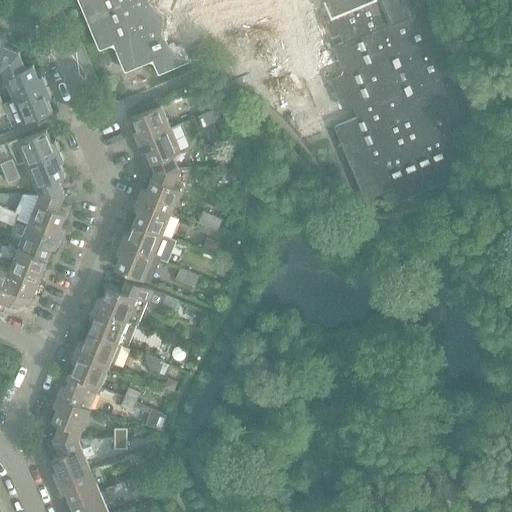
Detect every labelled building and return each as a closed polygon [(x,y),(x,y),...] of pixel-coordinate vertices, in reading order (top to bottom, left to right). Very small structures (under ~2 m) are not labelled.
[(173,0),(172,48),(236,51),(273,53),(335,133),(409,75),(350,0),(173,0)] [(0,68),(1,69),(18,51),(3,44),(6,37),(0,34),(0,68)] [(38,76),(32,63),(25,66),(18,51),(1,69),(13,98),(46,85),(42,75),(38,76)] [(50,95),(46,85),(13,98),(14,100),(3,105),(2,102),(0,103),(0,115),(7,113),(12,126),(52,109),(47,97),(50,95)] [(133,130),(138,141),(170,127),(160,104),(132,116),(137,128),(133,130)] [(221,119),(217,107),(207,111),(212,123),(213,123),(221,119)] [(212,123),(207,111),(197,115),(198,116),(202,127),(212,123)] [(180,151),(170,127),(138,141),(142,151),(146,149),(154,169),(179,169),(173,154),(180,151)] [(59,149),(55,139),(51,141),(46,128),(17,140),(26,163),(59,149)] [(65,174),(60,162),(63,160),(59,149),(26,163),(39,193),(64,193),(57,178),(65,174)] [(16,167),(12,158),(0,163),(4,173),(16,167)] [(20,177),(16,167),(4,173),(8,182),(20,177)] [(170,211),(180,188),(173,185),(179,169),(154,169),(146,189),(142,187),(138,198),(170,211)] [(60,225),(65,212),(57,209),(64,193),(39,193),(27,223),(59,237),(64,226),(60,225)] [(161,233),(170,211),(138,198),(134,208),(138,210),(133,222),(161,233)] [(0,219),(4,221),(9,210),(0,205),(0,219)] [(19,214),(9,210),(4,221),(14,225),(19,214)] [(208,226),(212,214),(203,211),(198,222),(208,226)] [(219,225),(222,218),(219,217),(212,214),(208,226),(217,230),(219,225)] [(152,256),(161,233),(133,222),(128,233),(124,232),(120,243),(152,256)] [(55,248),(59,237),(27,223),(17,246),(46,258),(51,246),(55,248)] [(215,252),(219,242),(207,237),(203,247),(215,252)] [(160,259),(152,256),(120,243),(116,253),(119,254),(114,267),(150,281),(160,259)] [(33,292),(46,258),(17,246),(9,267),(0,263),(0,297),(9,302),(15,299),(18,306),(30,302),(27,294),(33,292)] [(185,283),(190,271),(180,267),(175,279),(185,283)] [(194,286),(199,274),(190,271),(185,283),(194,286)] [(148,302),(154,289),(126,278),(121,290),(147,301),(148,302)] [(137,324),(147,301),(121,290),(107,284),(102,297),(98,295),(94,306),(136,324),(137,324)] [(173,312),(178,299),(165,294),(160,306),(173,312)] [(128,345),(136,324),(94,306),(90,316),(93,318),(88,330),(121,343),(128,345)] [(112,365),(121,343),(88,330),(84,341),(80,340),(76,350),(108,363),(112,365)] [(99,385),(108,363),(76,350),(71,361),(75,362),(70,374),(99,385)] [(159,372),(164,360),(145,353),(144,355),(149,368),(159,372)] [(90,407),(99,385),(70,374),(65,385),(62,384),(57,394),(90,407)] [(174,389),(177,381),(168,378),(165,385),(174,389)] [(137,401),(141,391),(128,386),(124,396),(137,401)] [(77,438),(90,407),(57,394),(53,405),(57,407),(52,419),(59,422),(53,438),(77,438)] [(133,411),(137,401),(124,396),(120,405),(133,411)] [(127,438),(127,428),(114,428),(114,438),(127,438)] [(90,469),(77,438),(53,438),(59,454),(52,457),(57,470),(53,471),(58,482),(90,469)] [(127,448),(127,438),(114,438),(114,448),(127,448)] [(99,491),(90,469),(58,482),(62,492),(66,491),(71,503),(99,491)] [(151,483),(145,471),(136,475),(141,487),(151,483)] [(141,487),(136,475),(127,479),(132,491),(141,487)] [(108,511),(99,491),(71,503),(74,511),(108,511)]
